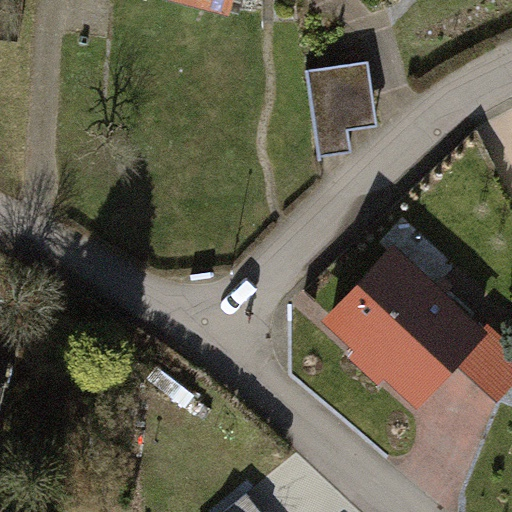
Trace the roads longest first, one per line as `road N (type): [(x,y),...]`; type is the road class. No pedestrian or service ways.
road 1 (unclassified): [(219,332),(351,190),(469,90),(511,69)]
road 2 (residential): [(219,332),(310,429),(422,511)]
road 3 (unclassified): [(219,332),(0,220)]
